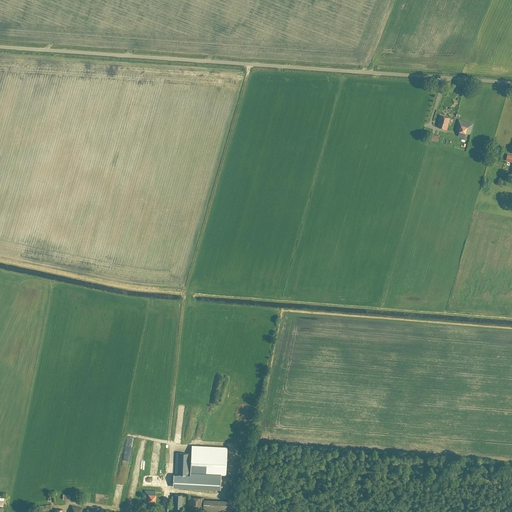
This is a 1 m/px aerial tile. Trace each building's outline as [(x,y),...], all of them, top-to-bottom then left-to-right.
[(446,130),(449,118),(440,116),(437,127),(446,130)] [(458,120),(455,131),(459,132),(465,134),(470,135),(473,124),(458,120)] [(173,475),(173,487),(202,489),(220,490),(220,475),(226,475),(227,448),(192,446),(176,446),(174,475),(173,475)] [(155,506),(155,491),(144,491),(144,506),(155,506)] [(172,497),(171,503),(174,503),(173,508),(181,509),(182,496),(174,495),(174,497),(172,497)] [(203,498),(188,498),(188,511),(214,511),(235,511),(235,502),(203,501),(203,498)]
